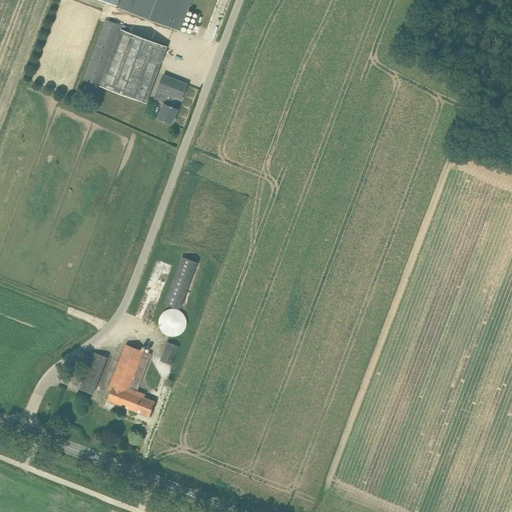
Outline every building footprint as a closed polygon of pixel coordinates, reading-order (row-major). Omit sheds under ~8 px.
[(106,0),(187,26),(195,0),(106,0)] [(167,46),(122,29),(122,27),(106,21),(84,81),(100,87),(101,85),(146,103),(167,46)] [(188,84),(163,75),(154,99),(164,103),(158,118),(172,124),(178,109),(173,107),(176,98),(182,100),(188,84)] [(197,262),(192,260),(182,256),(165,303),(180,309),(197,262)] [(161,315),(160,316),(159,320),(159,322),(159,324),(159,326),(160,328),(161,330),(164,333),(166,334),(169,336),(172,336),(174,336),(176,336),(178,335),(181,334),(183,333),(184,330),(186,328),(187,325),(187,322),(187,321),(186,318),(185,316),(184,315),(183,313),(181,311),(180,311),(179,310),(178,309),(175,309),(172,308),(170,309),(168,309),(165,311),(164,311),(162,314),(161,315)] [(167,341),(160,360),(172,365),(179,346),(167,341)] [(150,416),(156,401),(144,397),(145,394),(137,391),(152,354),(126,344),(109,389),(112,390),(108,400),(150,416)] [(94,350),(82,388),(99,393),(110,355),(94,350)]
